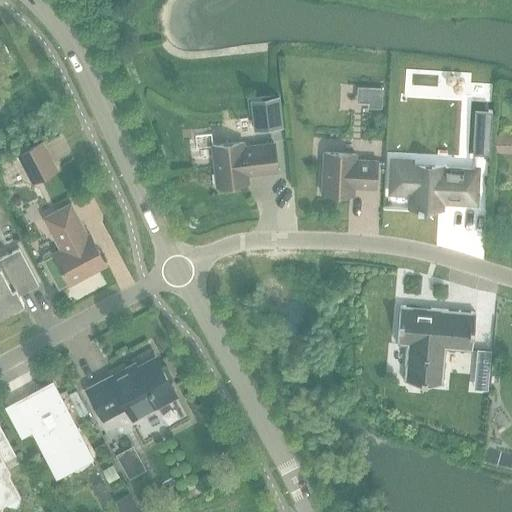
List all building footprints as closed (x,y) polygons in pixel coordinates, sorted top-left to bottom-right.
[(368,88),(368,102),(374,109),(381,109),(382,88),(368,88)] [(280,127),(278,108),(265,109),(267,129),(280,127)] [(475,110),(472,153),(488,154),(490,111),(475,110)] [(511,134),(495,134),(494,151),(511,151),(511,134)] [(56,169),(40,139),(16,152),(32,182),(56,169)] [(217,185),(248,182),(247,174),(277,170),(273,142),(244,146),(243,142),(212,145),(217,185)] [(322,192),(353,194),(354,184),(359,184),(359,186),(375,187),(376,161),(355,159),(355,154),(324,152),(322,192)] [(394,163),(392,189),(411,190),(410,206),(418,206),(419,208),(421,210),(423,211),(425,211),(428,211),(430,210),(432,209),(434,207),(441,208),(441,197),(451,198),(451,200),(475,201),(477,169),(473,169),(474,167),(394,163)] [(58,289),(69,283),(106,264),(90,234),(87,235),(70,203),(44,217),(61,249),(53,253),(42,259),(58,289)] [(0,315),(23,303),(19,294),(38,284),(19,248),(0,257),(0,315)] [(475,311),(400,305),(397,344),(407,345),(403,381),(442,384),(446,348),(471,350),(475,311)] [(169,381),(171,380),(171,377),(166,366),(163,366),(161,366),(153,352),(152,352),(156,359),(129,373),(127,370),(112,378),(110,375),(86,387),(103,419),(126,407),(133,419),(143,414),(146,415),(155,410),(156,407),(177,396),(169,381)] [(476,359),(475,370),(488,372),(489,361),(476,359)] [(19,404),(54,470),(89,451),(54,386),(19,404)] [(128,460),(142,453),(136,442),(122,449),(128,460)] [(3,459),(14,453),(8,443),(0,447),(0,507),(6,504),(16,507),(20,497),(20,496),(9,476),(10,472),(3,459)] [(113,465),(105,469),(112,482),(120,477),(113,465)]
